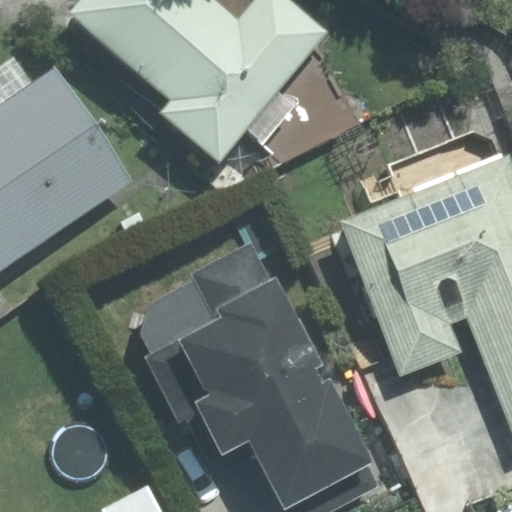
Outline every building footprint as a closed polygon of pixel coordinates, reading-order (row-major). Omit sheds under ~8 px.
[(88,0),(61,35),(101,67),(107,59),(165,106),(148,128),(209,177),(242,136),(265,155),(299,112),(279,96),(326,38),(279,0),(248,0),(232,21),(206,0),(88,0)] [(0,275),(131,184),(51,69),(0,104),(0,275)] [(511,172),(507,161),(335,226),(395,384),(462,358),(450,327),(464,322),(511,448),(511,172)] [(298,511),(371,472),(250,244),(124,314),(212,472),(245,454),(278,511),(298,511)] [(159,511),(147,487),(99,511),(159,511)]
